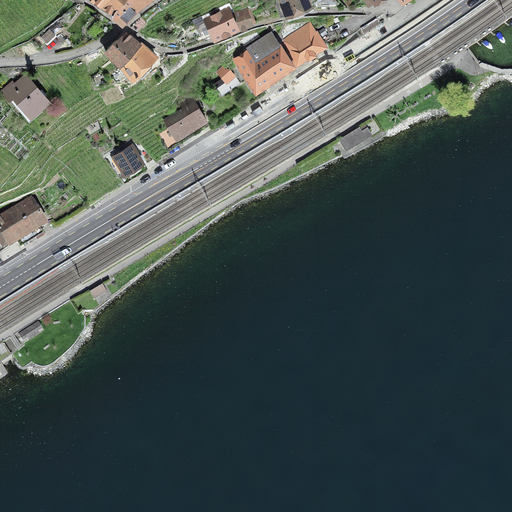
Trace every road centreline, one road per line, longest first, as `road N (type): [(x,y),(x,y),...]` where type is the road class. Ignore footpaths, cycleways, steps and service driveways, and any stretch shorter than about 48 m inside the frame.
road 1 (residential): [(0,340),(447,67),(455,46),(511,6)]
road 2 (primary): [(243,140),(0,287)]
road 3 (primary): [(243,140),(469,0)]
road 4 (residential): [(124,29),(76,53),(0,63)]
road 5 (residential): [(340,64),(257,116),(243,140)]
